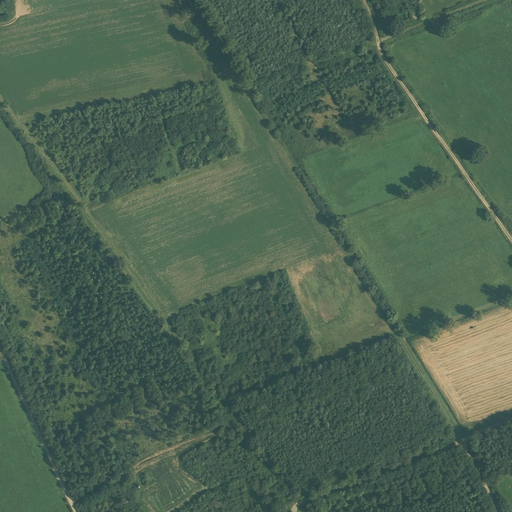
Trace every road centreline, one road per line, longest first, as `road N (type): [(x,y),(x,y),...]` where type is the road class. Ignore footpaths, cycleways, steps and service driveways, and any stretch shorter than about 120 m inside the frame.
road 1 (track): [(395,333),(219,42)]
road 2 (track): [(178,333),(0,96)]
road 3 (track): [(511,240),(379,52),(363,0)]
road 4 (track): [(325,360),(395,333),(460,442)]
road 5 (track): [(461,442),(303,499),(294,511)]
road 6 (track): [(75,511),(0,349)]
road 7 (track): [(498,511),(461,442),(511,418)]
